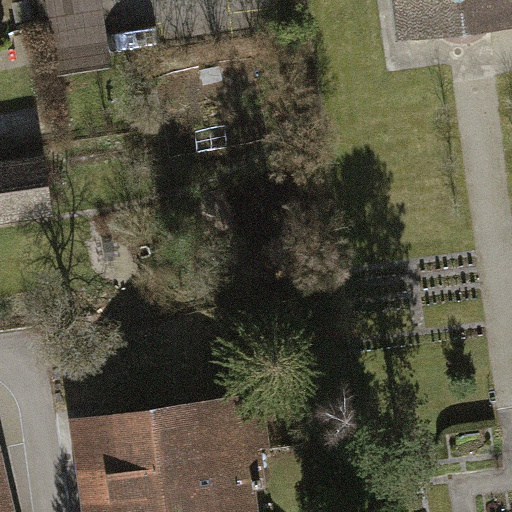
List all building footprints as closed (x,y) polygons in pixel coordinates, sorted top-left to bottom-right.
[(96,0),(34,0),(42,80),(103,74),(96,0)] [(511,0),(401,0),(406,37),(434,34),(455,48),(477,45),(491,27),(511,24),(511,0)] [(40,154),(0,159),(0,219),(49,212),(40,154)] [(257,398),(66,429),(79,511),(252,511),(246,475),(269,471),(257,398)] [(13,511),(0,457),(0,511),(13,511)]
